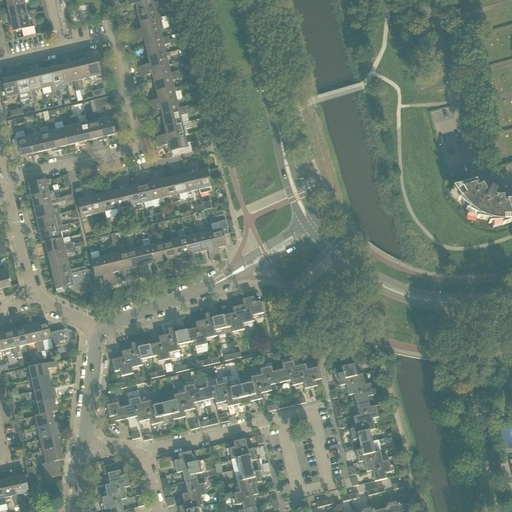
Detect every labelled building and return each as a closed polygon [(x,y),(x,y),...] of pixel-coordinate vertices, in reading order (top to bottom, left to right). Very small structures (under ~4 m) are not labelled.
[(5,0),(7,8),(24,4),(23,0),(5,0)] [(135,4),(136,11),(157,6),(156,2),(153,3),(152,0),(129,0),(123,1),(125,7),(135,4)] [(136,11),(139,23),(157,18),(155,11),(161,9),(159,2),(156,2),(157,6),(136,11)] [(24,4),(7,8),(10,20),(29,15),(30,15),(36,14),(36,10),(30,12),(29,12),(26,12),(24,4)] [(29,15),(10,20),(13,32),(21,30),(23,38),(35,35),(33,27),(30,28),(28,20),(31,19),(37,17),(36,14),(30,15),(29,15)] [(130,31),(132,36),(159,30),(162,29),(160,18),(157,18),(139,23),(141,29),(130,31)] [(143,39),(145,46),(165,41),(164,38),(161,38),(159,30),(132,36),(133,42),(143,39)] [(145,46),(147,57),(165,53),(163,46),(169,44),(169,40),(168,37),(164,38),(165,41),(145,46)] [(139,66),(140,71),(168,65),(166,57),(169,56),(168,53),(165,53),(147,57),(149,64),(139,66)] [(88,57),(83,58),(88,78),(97,76),(98,80),(101,79),(100,76),(100,75),(96,58),(88,60),(88,57)] [(80,62),(72,64),(79,91),(82,90),(80,80),(88,78),(83,58),(79,59),(80,62)] [(64,63),(60,64),(65,84),(73,82),(75,92),(79,91),(72,64),(65,65),(64,63)] [(56,68),(49,69),(56,96),(56,100),(62,99),(59,90),(58,91),(57,86),(65,84),(60,64),(56,65),(56,68)] [(151,74),(153,81),(174,76),(173,73),(170,73),(168,65),(140,71),(141,77),(151,74)] [(41,68),(37,69),(42,89),(50,88),(52,97),(56,96),(49,69),(42,71),(41,68)] [(33,73),(26,75),(32,102),(36,101),(33,91),(42,89),(37,69),(32,70),(33,73)] [(153,81),(156,93),(173,89),(172,81),(178,79),(176,72),(173,73),(174,76),(153,81)] [(18,74),(13,75),(18,95),(20,101),(28,99),(29,103),(32,102),(26,75),(19,76),(18,74)] [(18,95),(13,75),(9,76),(10,78),(2,80),(2,82),(0,82),(0,96),(2,103),(7,102),(7,98),(18,95)] [(147,102),(149,107),(176,100),(174,92),(177,92),(176,88),(173,89),(156,93),(157,99),(147,102)] [(91,92),(93,98),(105,95),(104,89),(91,92)] [(113,104),(111,97),(94,101),(96,109),(113,104)] [(160,110),(162,116),(182,112),(181,108),(178,108),(176,100),(149,107),(150,112),(160,110)] [(162,116),(164,128),(182,124),(180,116),(186,115),(184,107),(181,108),(182,112),(162,116)] [(9,112),(10,117),(23,115),(21,109),(9,112)] [(95,121),(87,123),(91,141),(98,139),(99,142),(103,141),(97,117),(101,116),(100,113),(93,115),(94,119),(95,121)] [(76,115),(73,116),(80,146),(84,145),(83,142),(91,141),(87,123),(78,125),(76,115)] [(71,127),(63,129),(67,146),(75,144),(75,147),(80,146),(73,116),(69,117),(71,127)] [(102,119),(101,116),(97,117),(103,141),(108,140),(107,137),(115,135),(114,134),(119,133),(115,116),(111,118),(102,119)] [(11,121),(13,126),(25,123),(23,118),(11,121)] [(49,121),(56,152),(61,151),(60,148),(67,146),(63,129),(55,130),(53,120),(49,121)] [(48,132),(40,134),(44,152),(51,150),(52,153),(56,152),(49,121),(46,122),(48,132)] [(156,137),(157,142),(185,135),(188,135),(186,129),(192,128),(190,122),(182,124),(164,128),(166,135),(156,137)] [(30,130),(23,132),(24,134),(27,133),(33,157),(37,156),(36,153),(44,152),(40,134),(32,136),(30,130)] [(24,138),(16,140),(20,157),(28,155),(29,158),(33,157),(27,133),(24,134),(24,138)] [(185,135),(157,142),(158,147),(168,145),(170,152),(171,152),(172,156),(191,152),(189,143),(187,143),(185,135)] [(197,161),(192,163),(198,190),(199,193),(199,194),(212,191),(211,190),(206,170),(199,171),(197,161)] [(189,174),(183,176),(187,193),(187,194),(187,196),(191,195),(190,192),(198,190),(192,163),(187,164),(189,174)] [(162,170),(157,171),(163,198),(171,196),(171,197),(172,200),(176,199),(171,178),(164,180),(162,170)] [(154,182),(147,184),(151,201),(163,198),(157,171),(152,172),(154,182)] [(67,175),(62,176),(65,189),(70,187),(67,175)] [(183,176),(171,178),(176,199),(172,200),(173,203),(180,201),(179,194),(187,193),(183,176)] [(127,178),(121,179),(128,207),(136,205),(137,208),(141,207),(136,186),(129,188),(127,178)] [(119,190),(112,192),(118,214),(123,213),(122,210),(128,208),(128,207),(121,179),(116,180),(119,190)] [(28,184),(31,196),(48,192),(46,184),(49,183),(49,180),(46,180),(28,184)] [(475,181),(471,182),(452,187),(460,198),(458,199),(457,200),(467,209),(466,210),(465,210),(477,216),(476,218),(476,219),(489,221),(488,223),(488,224),(502,223),(502,225),(501,225),(501,226),(511,221),(511,209),(510,201),(503,201),(503,197),(495,198),(493,197),(496,191),(490,188),(487,193),(485,192),(482,186),(479,187),(475,181)] [(147,184),(136,186),(141,207),(137,208),(138,211),(145,210),(143,203),(151,201),(147,184)] [(91,186),(86,187),(93,215),(101,213),(102,216),(105,215),(101,195),(94,196),(91,186)] [(93,215),(86,187),(81,188),(84,199),(77,200),(82,221),(85,220),(85,217),(93,215)] [(48,192),(31,196),(34,208),(48,205),(61,201),(65,201),(64,198),(64,197),(60,198),(55,199),(53,191),(48,192)] [(112,192),(101,195),(105,215),(102,216),(103,220),(118,216),(118,214),(112,192)] [(48,205),(34,208),(36,220),(48,217),(60,214),(58,206),(62,205),(65,204),(65,201),(61,201),(48,205)] [(36,220),(39,231),(62,226),(60,214),(36,220)] [(225,221),(219,222),(220,229),(222,235),(228,234),(225,221)] [(210,224),(207,225),(208,229),(215,260),(220,259),(218,249),(225,247),(222,235),(220,229),(212,231),(212,229),(211,229),(210,224)] [(48,229),(39,231),(42,243),(45,243),(62,238),(61,232),(68,230),(66,225),(62,226),(48,229)] [(187,227),(183,228),(185,238),(189,255),(201,253),(197,235),(189,237),(187,227)] [(205,233),(197,235),(201,253),(208,251),(210,261),(215,260),(208,229),(204,230),(205,233)] [(177,231),(171,232),(173,237),(180,268),(185,267),(183,257),(189,255),(185,238),(179,239),(177,231)] [(148,239),(150,246),(154,264),(166,261),(162,243),(153,245),(151,236),(148,237),(148,239)] [(115,237),(111,238),(112,245),(115,254),(119,272),(131,269),(126,252),(119,253),(115,237)] [(173,237),(161,240),(162,243),(166,261),(172,259),(175,269),(180,268),(173,237)] [(64,245),(62,238),(45,243),(47,254),(75,248),(74,245),(73,243),(64,245)] [(148,239),(137,242),(137,246),(138,249),(145,277),(150,275),(147,265),(154,264),(150,246),(148,239)] [(106,250),(101,251),(102,254),(103,256),(110,285),(115,284),(112,273),(119,272),(115,254),(112,245),(106,250)] [(47,254),(50,266),(68,262),(66,254),(76,252),(75,248),(47,254)] [(138,249),(126,252),(131,269),(137,267),(139,278),(145,277),(138,249)] [(99,258),(91,260),(93,268),(95,277),(102,276),(104,286),(110,285),(103,256),(102,254),(101,251),(98,251),(99,255),(99,258)] [(50,266),(53,278),(80,271),(79,268),(69,270),(68,262),(50,266)] [(0,292),(3,292),(2,289),(10,287),(6,269),(0,270),(0,292)] [(80,271),(53,278),(56,290),(71,286),(73,286),(73,288),(82,286),(81,284),(83,283),(89,282),(86,270),(80,271)] [(242,300),(243,305),(244,311),(250,310),(252,316),(263,313),(260,301),(254,303),(253,297),(242,300)] [(232,308),(233,314),(235,320),(241,318),(242,324),(253,321),(252,316),(250,310),(244,311),(243,305),(232,308)] [(205,314),(206,320),(207,326),(213,325),(215,330),(225,328),(222,316),(217,318),(216,312),(205,314)] [(233,314),(222,316),(225,328),(231,327),(232,333),(244,330),(242,324),(241,318),(235,320),(233,314)] [(196,329),(197,334),(204,333),(205,339),(216,336),(215,330),(213,325),(207,326),(206,320),(195,323),(196,329)] [(47,322),(35,325),(41,352),(45,351),(42,341),(51,339),(53,347),(67,343),(63,330),(49,333),(47,322)] [(35,325),(23,327),(27,345),(35,343),(37,353),(41,352),(35,325)] [(168,329),(169,335),(170,341),(176,339),(178,345),(188,343),(186,331),(180,332),(179,326),(168,329)] [(23,327),(11,330),(17,353),(20,352),(19,347),(27,345),(23,327)] [(196,329),(186,331),(188,343),(194,341),(195,347),(207,345),(205,339),(204,333),(197,334),(196,329)] [(11,330),(0,332),(0,335),(4,350),(12,348),(13,354),(14,359),(18,358),(17,353),(11,330)] [(158,338),(159,343),(161,349),(167,348),(168,354),(179,351),(178,345),(176,339),(170,341),(169,335),(158,338)] [(42,341),(45,351),(53,349),(53,347),(51,339),(42,341)] [(131,344),(132,350),(133,355),(139,354),(141,360),(151,357),(149,346),(143,347),(142,341),(131,344)] [(159,343),(149,346),(151,357),(157,356),(158,362),(169,359),(168,354),(167,348),(161,349),(159,343)] [(121,352),(122,358),(124,364),(130,362),(131,368),(142,366),(141,360),(139,354),(133,355),(132,350),(121,352)] [(124,364),(122,358),(111,360),(114,372),(119,371),(121,377),(132,374),(131,368),(130,362),(124,364)] [(27,378),(28,381),(49,376),(47,369),(57,367),(56,362),(48,363),(28,368),(30,377),(27,378)] [(283,370),(277,371),(280,383),(291,381),(289,375),(296,373),(294,367),(293,362),(281,364),(283,370)] [(305,365),(294,367),(296,373),(289,375),(291,381),(292,386),(303,384),(302,378),(308,376),(307,370),(305,365)] [(340,386),(346,385),(352,384),(350,378),(356,376),(354,365),(334,370),(335,376),(338,375),(340,386)] [(259,369),(261,375),(262,381),(268,380),(269,386),(280,383),(277,371),(272,373),(271,367),(259,369)] [(308,376),(302,378),(303,384),(304,389),(315,387),(316,389),(322,388),(318,367),(306,370),(308,376)] [(250,378),(251,383),(253,389),(258,388),(260,394),(271,391),(269,386),(268,380),(262,381),(261,375),(250,378)] [(348,396),(354,395),(360,393),(359,387),(365,386),(362,375),(356,376),(350,378),(352,384),(346,385),(348,396)] [(32,384),(34,392),(48,389),(51,388),(49,376),(28,381),(29,385),(32,384)] [(206,388),(201,389),(203,401),(214,398),(213,393),(219,391),(218,385),(216,380),(205,382),(206,388)] [(229,383),(218,385),(219,391),(213,393),(214,398),(215,404),(226,401),(225,396),(231,394),(230,388),(229,383)] [(251,383),(240,386),(245,406),(251,405),(250,402),(261,399),(260,394),(258,388),(253,389),(251,383)] [(354,395),(356,405),(368,402),(367,397),(373,396),(370,384),(365,386),(359,387),(360,393),(354,395)] [(183,387),(184,393),(185,399),(191,397),(193,403),(203,401),(201,389),(196,390),(194,385),(183,387)] [(240,386),(230,388),(231,394),(225,396),(226,401),(228,407),(239,404),(239,407),(245,406),(240,386)] [(33,400),(34,404),(54,400),(51,388),(48,389),(34,392),(36,400),(33,400)] [(173,395),(174,401),(176,407),(182,406),(183,412),(194,409),(193,403),(191,397),(185,399),(184,393),(173,395)] [(127,419),(137,416),(136,410),(142,409),(141,403),(139,397),(128,400),(129,406),(124,407),(127,419)] [(34,416),(34,417),(40,415),(52,413),(57,411),(54,400),(34,404),(35,408),(38,407),(39,415),(34,416)] [(139,422),(150,420),(148,414),(155,412),(153,406),(152,401),(141,403),(142,409),(136,410),(137,416),(139,422)] [(174,401),(164,404),(169,424),(174,422),(174,420),(184,417),(183,412),(182,406),(176,407),(174,401)] [(356,405),(359,416),(365,414),(366,420),(372,419),(378,418),(375,406),(369,407),(368,402),(356,405)] [(116,421),(127,419),(124,407),(119,408),(118,403),(106,405),(111,425),(117,424),(116,421)] [(148,414),(150,420),(151,425),(162,423),(163,425),(169,424),(164,404),(153,406),(155,412),(148,414)] [(33,425),(34,429),(55,424),(52,413),(40,415),(34,417),(36,425),(33,425)] [(353,417),(356,428),(362,427),(363,433),(369,431),(375,430),(372,419),(366,420),(365,414),(359,416),(353,417)] [(38,432),(40,440),(48,438),(58,436),(55,424),(34,429),(35,433),(38,432)] [(350,441),(352,446),(372,442),(369,431),(363,433),(362,427),(356,428),(351,429),(353,440),(350,441)] [(39,449),(40,453),(60,448),(58,436),(48,438),(40,440),(42,448),(39,449)] [(229,449),(231,459),(231,460),(237,459),(243,457),(242,451),(248,450),(245,439),(233,442),(234,447),(229,449)] [(358,463),(364,461),(370,460),(368,454),(374,453),(372,442),(352,446),(353,452),(356,452),(358,463)] [(60,448),(40,453),(41,456),(43,455),(45,464),(42,465),(46,479),(62,475),(59,461),(63,460),(60,448)] [(237,459),(240,470),(260,465),(258,459),(256,460),(253,449),(248,450),(242,451),(243,457),(237,459)] [(366,472),(372,471),(378,470),(377,464),(383,462),(380,451),(374,453),(368,454),(370,460),(364,461),(366,472)] [(174,462),(177,473),(183,472),(188,471),(187,464),(193,463),(190,452),(170,457),(172,463),(174,462)] [(24,462),(26,469),(29,483),(36,482),(33,467),(30,468),(28,461),(24,462)] [(378,470),(372,471),(374,481),(375,482),(387,479),(385,474),(391,472),(388,461),(383,462),(377,464),(378,470)] [(183,472),(185,483),(197,480),(196,475),(201,473),(199,462),(193,463),(187,464),(188,471),(183,472)] [(108,475),(111,485),(116,484),(118,489),(124,488),(129,487),(127,476),(129,475),(128,469),(119,471),(118,465),(114,465),(103,467),(105,475),(108,475)] [(240,470),(242,480),(248,479),(250,485),(256,484),(261,482),(259,471),(261,471),(260,465),(240,470)] [(24,475),(12,478),(19,505),(22,505),(20,495),(28,493),(24,475)] [(12,478),(1,481),(5,499),(13,497),(15,506),(19,505),(12,478)] [(237,482),(239,493),(245,491),(246,497),(252,496),(258,495),(256,484),(250,485),(248,479),(242,480),(237,482)] [(185,483),(188,493),(194,492),(195,498),(201,496),(206,495),(204,484),(198,485),(197,480),(185,483)] [(105,486),(108,497),(113,496),(115,502),(121,500),(126,499),(124,488),(118,489),(116,484),(111,485),(105,486)] [(242,504),(243,509),(255,507),(252,496),(246,497),(245,491),(239,493),(234,494),(236,505),(242,504)] [(182,495),(184,506),(190,504),(192,510),(198,509),(204,507),(201,496),(195,498),(194,492),(188,493),(182,495)] [(110,509),(111,511),(117,511),(123,511),(121,500),(115,502),(113,496),(108,497),(102,499),(105,510),(110,509)] [(398,501),(392,503),(393,511),(407,511),(406,504),(399,505),(398,501)] [(386,508),(380,510),(380,511),(393,511),(392,503),(385,504),(386,508)]
